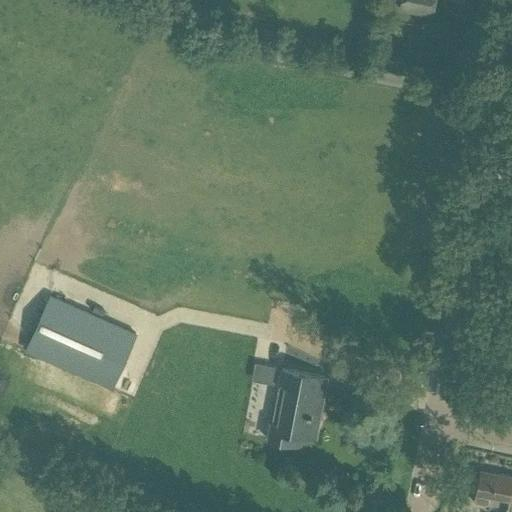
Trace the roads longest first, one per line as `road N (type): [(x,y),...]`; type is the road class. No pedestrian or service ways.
road 1 (unclassified): [(125,0),(210,38),(499,101)]
road 2 (secondary): [(435,417),(499,101)]
road 3 (track): [(130,511),(0,453)]
